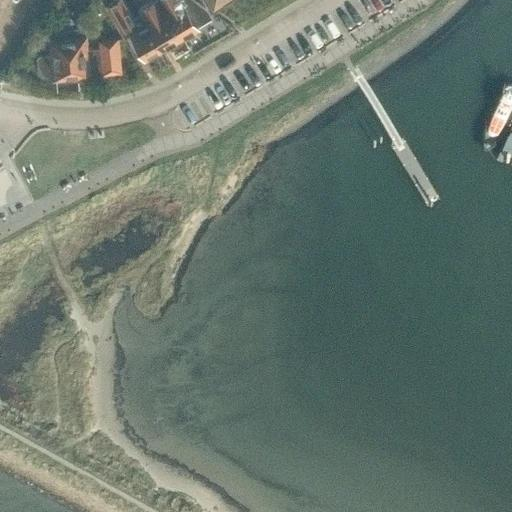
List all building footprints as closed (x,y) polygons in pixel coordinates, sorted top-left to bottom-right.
[(71,0),(81,9),(90,0),(71,0)] [(162,48),(141,13),(132,18),(121,0),(112,0),(104,5),(122,36),(130,32),(145,58),(162,48)] [(162,48),(180,37),(165,11),(160,2),(158,0),(152,0),(149,2),(139,8),(141,13),(162,48)] [(165,11),(180,37),(198,27),(195,23),(210,14),(207,8),(195,0),(158,0),(160,2),(165,11)] [(55,75),(86,72),(86,71),(103,69),(104,70),(119,69),(116,39),(100,40),(101,47),(84,49),(83,42),(88,42),(86,27),(51,31),(52,41),(53,53),(39,55),(37,57),(39,73),(43,76),(55,75)]
